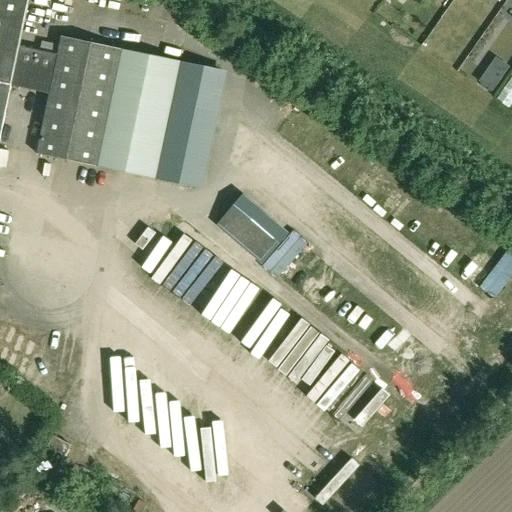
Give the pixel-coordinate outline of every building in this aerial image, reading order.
[(182,56),(163,183),(209,190),(228,63),(182,56)] [(497,57),(480,81),(493,91),(510,66),(497,57)] [(285,175),(275,191),(293,201),(303,185),(285,175)] [(418,211),(400,192),(369,221),(387,241),(418,211)] [(437,231),(418,211),(387,241),(405,260),(437,231)] [(174,235),(195,252),(206,239),(185,222),(174,235)] [(455,250),(437,231),(405,260),(423,280),(455,250)] [(376,252),(358,232),(326,262),(344,281),(376,252)] [(394,271),(376,252),(344,281),(362,300),(394,271)] [(412,290),(394,271),(362,300),(381,320),(412,290)] [(311,312),(293,292),(262,322),(280,341),(311,312)] [(330,331),(311,312),(280,341),(298,361),(330,331)] [(511,328),(501,339),(511,350),(511,372),(511,373),(511,328)] [(348,351),(330,331),(298,361),(316,380),(348,351)] [(475,372),(457,389),(486,419),(492,426),(509,409),(511,412),(511,388),(509,385),(497,396),(475,372)] [(486,419),(451,383),(434,399),(456,423),(444,434),(465,457),(477,446),(468,436),(486,419)] [(408,434),(390,450),(425,487),(442,470),(452,480),(463,469),(442,446),(430,457),(408,434)] [(53,436),(47,447),(65,456),(71,446),(53,436)] [(419,480),(384,444),(367,460),(389,484),(377,495),(392,511),(404,511),(410,507),(401,497),(419,480)]
